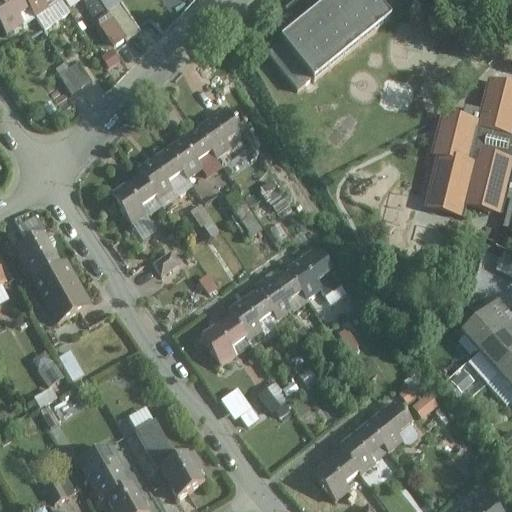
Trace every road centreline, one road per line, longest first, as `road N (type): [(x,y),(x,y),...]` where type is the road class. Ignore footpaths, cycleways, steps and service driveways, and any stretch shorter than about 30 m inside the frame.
road 1 (residential): [(259,499),(39,180)]
road 2 (residential): [(236,0),(39,180)]
